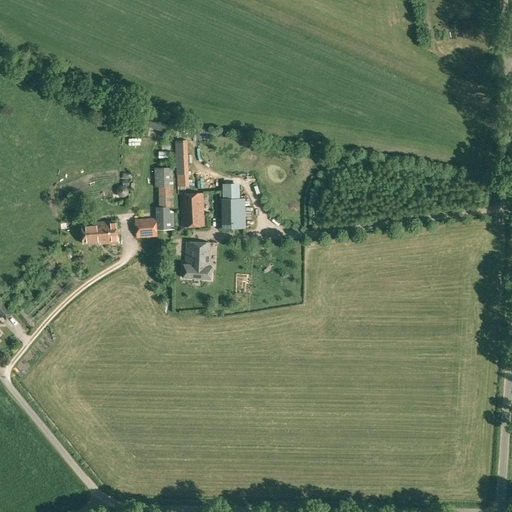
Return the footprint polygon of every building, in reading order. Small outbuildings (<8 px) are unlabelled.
[(128,107),(125,120),(167,132),(171,120),(128,107)] [(177,174),(188,173),(186,141),(176,141),(177,174)] [(174,229),(172,168),(155,168),(155,186),(161,186),(162,197),(159,197),(159,207),(156,208),(156,218),(136,219),(137,238),(157,236),(156,230),(174,229)] [(205,226),(203,193),(180,194),(182,227),(205,226)] [(223,229),(245,228),(244,198),(222,199),(223,229)] [(119,243),(117,220),(98,222),(98,224),(82,225),(83,244),(104,242),(104,244),(119,243)] [(212,268),(212,262),(209,262),(210,243),(187,242),(186,264),(183,264),(182,277),(211,280),(211,273),(213,272),(213,269),(212,268)] [(13,314),(0,299),(0,314),(5,320),(13,314)] [(0,348),(0,359),(4,363),(12,353),(2,346),(0,348)]
